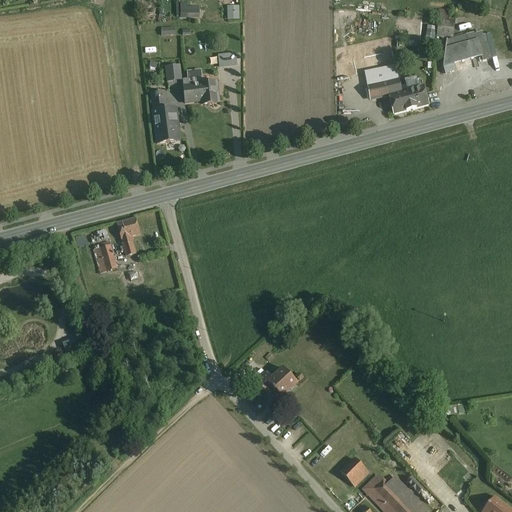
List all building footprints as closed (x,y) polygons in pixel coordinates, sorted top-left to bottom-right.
[(187,3),(179,3),(179,18),(198,18),(198,6),(187,6),(187,3)] [(225,19),(239,19),(239,6),(225,6),(225,19)] [(397,31),(407,32),(408,17),(398,17),(397,31)] [(465,36),(446,40),(443,68),(481,57),(480,52),(482,52),(480,46),(479,47),(477,42),(468,44),(465,36)] [(482,52),(480,52),(481,57),(482,62),(491,60),(488,50),(482,52)] [(216,55),(217,67),(235,66),(234,53),(216,55)] [(179,67),(165,69),(167,82),(181,81),(179,67)] [(200,71),(187,73),(187,80),(201,80),(200,71)] [(423,87),(401,93),(398,80),(381,84),(368,87),(370,101),(388,97),(393,116),(428,106),(423,87)] [(183,87),(185,104),(201,102),(202,105),(218,103),(216,83),(202,85),(183,87)] [(164,93),(151,94),(153,113),(166,111),(164,93)] [(166,111),(153,113),(157,144),(179,142),(175,110),(166,111)] [(135,220),(117,225),(123,247),(132,245),(137,243),(135,236),(139,235),(135,220)] [(132,245),(123,247),(126,257),(135,255),(132,245)] [(107,254),(101,256),(104,264),(109,262),(107,254)] [(282,370),(271,381),(264,373),(254,382),(268,397),(273,392),(274,393),(275,393),(281,400),(297,385),(282,370)] [(368,475),(354,461),(341,474),(354,488),(368,475)] [(387,485),(379,476),(363,491),(382,511),(427,511),(395,477),(387,485)] [(511,511),(494,498),(483,511),(511,511)]
